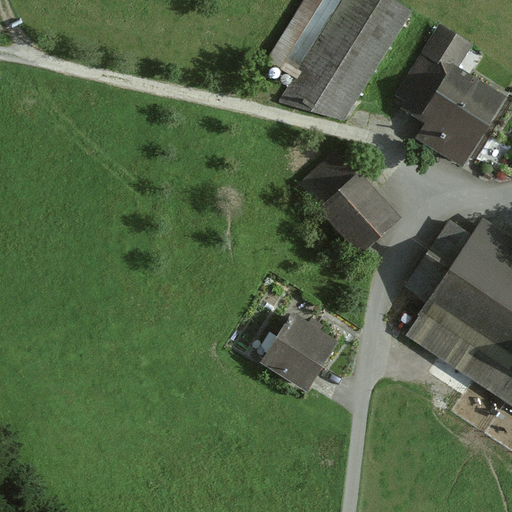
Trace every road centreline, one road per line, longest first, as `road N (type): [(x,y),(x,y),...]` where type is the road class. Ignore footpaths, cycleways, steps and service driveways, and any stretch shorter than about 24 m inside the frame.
road 1 (track): [(462,203),(388,143),(0,54)]
road 2 (residential): [(511,187),(462,203),(417,234),(392,273),(367,357),(349,511)]
